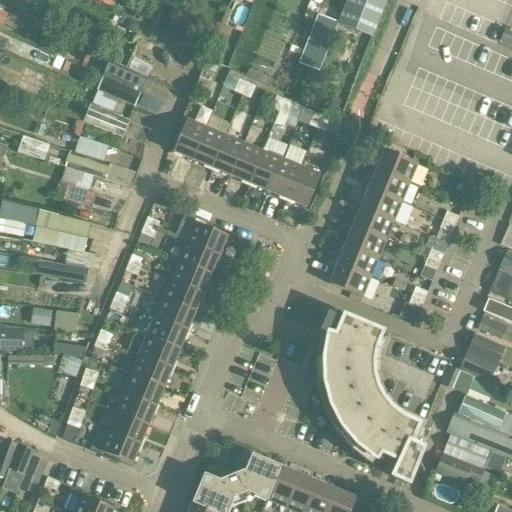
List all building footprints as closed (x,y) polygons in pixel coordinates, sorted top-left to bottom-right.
[(92,0),(93,0),(112,9),(116,0),(92,0)] [(274,74),(303,6),(289,0),(285,0),(257,66),(274,74)] [(346,0),(338,24),(371,37),(385,0),(346,0)] [(306,10),(303,17),(306,18),(300,31),(308,34),(316,15),(306,10)] [(0,25),(3,27),(9,15),(0,11),(0,25)] [(318,71),(337,24),(318,16),(299,64),(318,71)] [(511,32),(505,29),(499,42),(511,47),(511,32)] [(206,60),(203,69),(215,74),(218,65),(206,60)] [(147,78),(131,71),(109,61),(102,77),(140,94),(147,78)] [(140,95),(103,78),(97,91),(134,107),(140,95)] [(241,95),(246,84),(239,80),(234,92),(241,96),(241,95)] [(241,96),(242,96),(250,100),(255,88),(246,84),(241,95),(241,96)] [(111,112),(116,101),(96,93),(92,103),(111,112)] [(271,109),(279,113),(284,101),(276,97),(271,109)] [(284,101),(279,113),(287,116),(292,104),(284,101)] [(90,106),(84,122),(121,136),(127,121),(90,106)] [(308,125),(317,129),(322,117),(314,114),(308,125)] [(322,117),(317,129),(325,133),(330,121),(322,117)] [(192,161),(205,128),(186,120),(172,153),(192,161)] [(330,121),(325,133),(337,138),(342,126),(330,121)] [(225,136),(205,128),(192,161),(211,169),(225,136)] [(230,177),(244,144),(225,136),(211,169),(230,177)] [(18,153),(65,168),(92,177),(104,180),(109,165),(23,138),(18,153)] [(263,152),(244,144),(230,177),(250,185),(263,152)] [(375,171),(409,184),(417,164),(384,151),(375,171)] [(267,192),(281,159),(263,152),(250,185),(267,192)] [(301,168),(281,159),(267,192),(287,201),(301,168)] [(87,192),(92,177),(65,168),(60,183),(87,192)] [(301,168),(287,201),(306,209),(320,176),(301,168)] [(393,221),(409,184),(375,171),(360,207),(393,221)] [(455,190),(467,195),(471,187),(459,182),(455,190)] [(64,201),(91,208),(95,194),(68,187),(64,201)] [(34,228),(86,240),(89,225),(5,204),(1,220),(34,228)] [(393,221),(360,207),(353,226),(386,240),(393,221)] [(439,229),(451,234),(458,218),(446,213),(439,229)] [(144,226),(156,231),(159,223),(147,218),(144,226)] [(6,222),(3,233),(22,237),(25,226),(6,222)] [(193,223),(185,243),(218,256),(226,237),(193,223)] [(152,239),(156,231),(144,226),(140,234),(152,239)] [(378,259),(386,240),(353,226),(345,245),(378,259)] [(511,250),(511,227),(508,226),(500,245),(511,250)] [(31,244),(82,256),(86,240),(34,228),(31,244)] [(185,243),(177,262),(210,276),(218,256),(185,243)] [(370,278),(378,259),(345,245),(337,264),(370,278)] [(430,250),(427,257),(439,262),(442,255),(430,250)] [(511,276),(511,254),(507,252),(498,270),(511,276)] [(141,268),(144,261),(132,256),(129,263),(141,268)] [(439,262),(427,257),(424,266),(436,271),(439,262)] [(170,280),(203,294),(210,276),(177,262),(170,280)] [(38,263),(36,275),(85,285),(87,272),(38,263)] [(141,268),(129,263),(125,272),(137,277),(141,268)] [(370,278),(337,264),(328,285),(361,298),(370,278)] [(511,278),(497,272),(488,292),(510,302),(511,298),(511,278)] [(170,280),(162,299),(195,312),(203,294),(170,280)] [(415,288),(412,295),(424,300),(427,293),(415,288)] [(112,302),(125,307),(128,298),(116,293),(112,302)] [(424,300),(412,295),(408,304),(420,309),(424,300)] [(162,299),(154,319),(187,333),(195,312),(162,299)] [(511,310),(487,300),(482,312),(511,324),(511,310)] [(121,315),(125,307),(112,302),(109,310),(121,315)] [(33,326),(49,329),(51,312),(35,310),(33,326)] [(392,477),(391,478),(408,486),(432,434),(424,430),(416,447),(411,445),(420,427),(418,426),(418,427),(400,418),(390,410),(381,400),(375,389),(372,376),(371,363),(374,351),(380,335),(380,336),(381,334),(368,329),(369,327),(335,313),(334,315),(335,315),(327,337),(320,335),(320,336),(326,338),(322,351),(317,350),(315,360),(316,385),(322,409),(334,432),(350,451),(370,467),(392,477)] [(511,330),(504,327),(482,318),(477,329),(511,344),(511,330)] [(154,319),(146,337),(179,351),(187,333),(154,319)] [(0,354),(20,354),(21,331),(0,329),(0,354)] [(97,339),(109,344),(112,336),(100,331),(97,339)] [(467,353),(496,366),(504,348),(475,335),(467,353)] [(146,337),(138,356),(171,369),(179,351),(146,337)] [(106,352),(109,344),(97,339),(94,347),(106,352)] [(496,366),(467,353),(459,371),(489,383),(496,366)] [(138,356),(130,375),(163,388),(171,369),(138,356)] [(53,357),(7,357),(7,365),(53,366),(53,357)] [(81,364),(64,358),(58,375),(75,381),(81,364)] [(449,367),(441,386),(465,395),(472,377),(449,367)] [(82,378),(95,382),(98,374),(85,370),(82,378)] [(130,375),(123,393),(156,407),(163,388),(130,375)] [(82,378),(80,386),(92,391),(95,382),(82,378)] [(490,399),(495,387),(473,378),(468,390),(490,399)] [(508,393),(495,387),(490,399),(503,405),(508,393)] [(123,393),(115,412),(148,426),(156,407),(123,393)] [(500,432),(507,415),(464,396),(457,414),(500,432)] [(70,415),(82,421),(85,413),(72,409),(70,415)] [(115,412),(107,431),(140,445),(148,426),(115,412)] [(82,421),(70,415),(67,425),(79,429),(82,421)] [(511,441),(452,417),(445,434),(492,452),(511,460),(511,441)] [(140,445),(107,431),(107,432),(97,428),(90,446),(99,450),(98,451),(132,465),(140,445)] [(484,469),(489,458),(491,453),(492,453),(492,452),(445,434),(450,436),(443,454),(484,470),(484,469)] [(17,445),(4,440),(0,453),(0,490),(1,491),(8,471),(17,445)] [(32,457),(34,452),(18,445),(8,471),(24,477),(32,457)] [(264,500),(278,467),(246,454),(240,454),(236,458),(233,464),(233,467),(234,470),(225,474),(224,471),(221,469),(215,466),(209,466),(205,470),(192,502),(217,511),(227,511),(233,500),(248,494),(263,501),(264,500)] [(464,486),(465,481),(479,487),(485,473),(441,456),(434,474),(464,486)] [(46,462),(32,457),(24,477),(19,489),(33,494),(46,462)] [(264,500),(282,508),(296,474),(278,467),(264,500)] [(296,474),(282,508),(293,511),(302,511),(315,482),(296,474)] [(55,491),(59,483),(47,478),(44,487),(55,491)] [(441,478),(437,488),(464,498),(468,487),(441,478)] [(302,511),(323,511),(333,490),(315,482),(302,511)] [(333,490),(323,511),(349,511),(355,499),(333,490)] [(112,511),(113,510),(80,496),(73,511),(112,511)] [(217,511),(192,502),(187,511),(217,511)]
